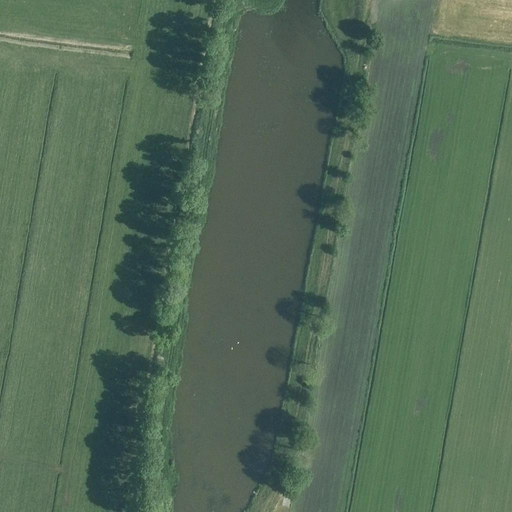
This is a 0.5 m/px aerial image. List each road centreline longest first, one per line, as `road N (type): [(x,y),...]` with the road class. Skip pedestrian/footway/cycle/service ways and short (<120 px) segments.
road 1 (track): [(260,511),(290,444),(370,0)]
road 2 (track): [(160,511),(161,403),(228,0)]
